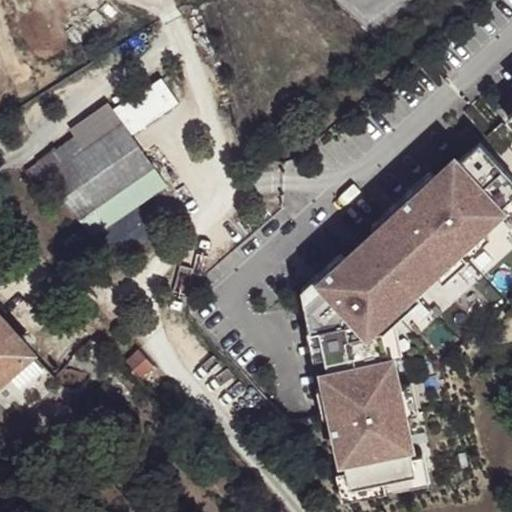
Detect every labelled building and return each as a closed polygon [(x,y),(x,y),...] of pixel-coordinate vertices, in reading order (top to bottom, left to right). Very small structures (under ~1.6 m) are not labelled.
[(116,100),(129,127),(178,103),(164,75),(116,100)] [(46,177),(119,122),(110,110),(92,123),(88,119),(69,133),(73,138),(56,150),(55,149),(36,163),(46,177)] [(151,166),(119,122),(46,177),(52,186),(78,221),(151,166)] [(511,145),(511,132),(503,123),(486,139),(501,155),(511,145)] [(344,456),(346,469),(350,485),(414,471),(402,415),(404,414),(397,383),(390,384),(384,357),(387,356),(379,326),(377,327),(374,312),(387,305),(389,308),(433,269),(435,271),(502,211),(500,208),(511,197),(511,177),(481,143),(439,181),(431,173),(408,193),(410,195),(385,218),(390,223),(336,271),(330,264),(305,286),(311,293),(303,300),(309,329),(318,327),(327,370),(325,370),(334,412),(328,413),(332,430),(336,429),(342,457),(344,456)] [(52,186),(46,177),(36,163),(23,173),(40,195),(52,186)] [(164,183),(151,166),(78,221),(92,237),(164,183)] [(0,410),(6,417),(50,377),(0,319),(0,316),(4,314),(0,309),(0,410)] [(379,326),(387,356),(392,355),(386,325),(379,326)] [(153,365),(139,351),(126,363),(129,366),(139,377),(153,365)] [(184,399),(170,385),(157,397),(170,412),(184,399)] [(346,469),(340,470),(346,496),(426,478),(424,468),(350,485),(346,469)]
